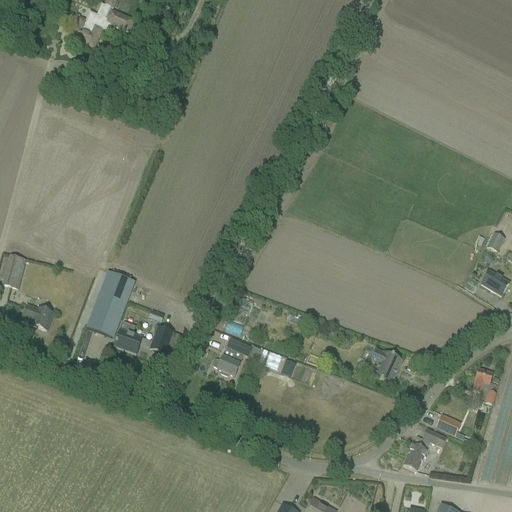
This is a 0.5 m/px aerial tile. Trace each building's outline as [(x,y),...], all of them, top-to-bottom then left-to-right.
[(135,22),(112,12),(117,2),(112,0),(106,0),(103,7),(108,9),(102,22),(104,23),(104,25),(129,36),(135,22)] [(93,49),(97,40),(98,38),(102,29),(92,25),(92,26),(87,24),(88,22),(79,19),(79,18),(75,16),(71,25),(76,27),(76,29),(75,30),(71,39),(93,49)] [(85,99),(90,88),(78,83),(74,94),(85,99)] [(504,241),(493,236),(486,250),(497,255),(504,241)] [(482,239),(478,248),(483,250),(487,241),(482,239)] [(18,292),(25,263),(9,259),(2,288),(18,292)] [(112,341),(116,331),(134,284),(108,274),(90,321),(86,331),(112,341)] [(488,274),(480,287),(500,299),(508,286),(488,274)] [(33,325),(31,328),(46,333),(53,315),(38,310),(37,312),(26,308),(21,320),(33,325)] [(290,324),(299,327),(301,320),(292,317),(290,324)] [(154,319),(152,324),(164,328),(166,324),(154,319)] [(123,324),(120,332),(117,340),(113,349),(122,352),(122,350),(128,352),(127,354),(135,357),(139,347),(149,351),(152,344),(142,340),(131,336),(135,328),(123,324)] [(229,334),(242,339),(246,331),(232,325),(229,334)] [(157,329),(152,344),(149,351),(149,352),(164,357),(172,335),(157,329)] [(255,363),(260,352),(252,349),(251,351),(230,342),(226,350),(255,363)] [(199,345),(194,356),(201,359),(206,348),(199,345)] [(376,367),(371,380),(381,384),(390,388),(402,363),(392,358),(375,350),(369,364),(376,367)] [(266,367),(271,356),(267,353),(262,365),(266,367)] [(216,372),(221,374),(220,377),(227,380),(228,377),(234,380),(241,363),(233,360),(231,364),(222,360),(220,363),(216,361),(213,363),(212,367),(213,369),(217,371),(216,372)] [(293,371),(295,366),(286,363),(284,367),(283,367),(281,374),(293,378),(295,371),(293,371)] [(472,394),(480,396),(481,391),(489,393),(487,398),(485,406),(491,408),(495,396),(492,395),(495,388),(489,386),(492,377),(478,372),(474,383),(475,384),(472,394)] [(475,416),(469,433),(481,437),(486,419),(475,416)] [(461,425),(441,417),(434,432),(454,440),(461,425)] [(402,468),(416,475),(426,453),(429,445),(441,451),(446,441),(426,432),(422,442),(416,439),(412,447),(402,468)] [(325,511),(319,509),(320,507),(312,502),(307,511),(306,511),(325,511)]
